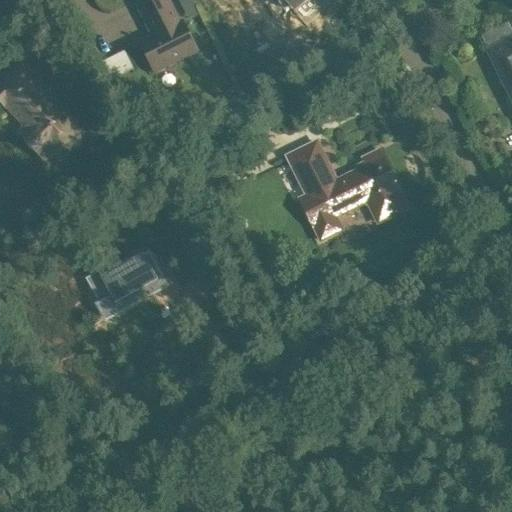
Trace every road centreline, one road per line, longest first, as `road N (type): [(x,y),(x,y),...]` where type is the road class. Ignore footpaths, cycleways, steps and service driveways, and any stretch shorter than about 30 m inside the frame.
road 1 (residential): [(50,511),(511,261)]
road 2 (residential): [(511,253),(386,0)]
